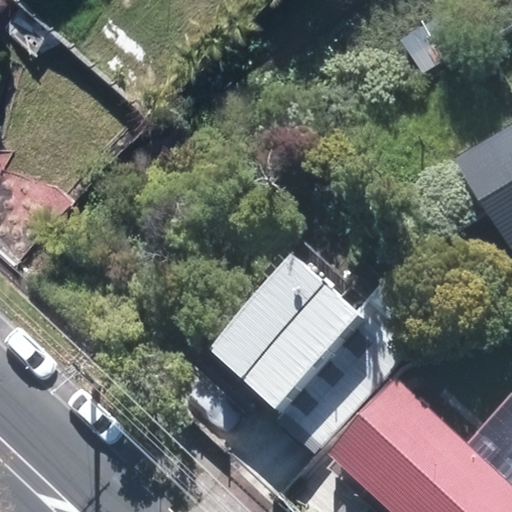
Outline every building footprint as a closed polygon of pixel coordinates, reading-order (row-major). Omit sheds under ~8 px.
[(0,0),(0,22),(20,1),(18,0),(0,0)] [(454,19),(408,49),(430,82),(475,52),(454,19)] [(511,147),(472,171),(511,237),(511,147)] [(234,361),(329,448),(411,360),(316,272),(234,361)] [(511,511),(511,488),(411,393),(346,461),(399,511),(511,511)]
